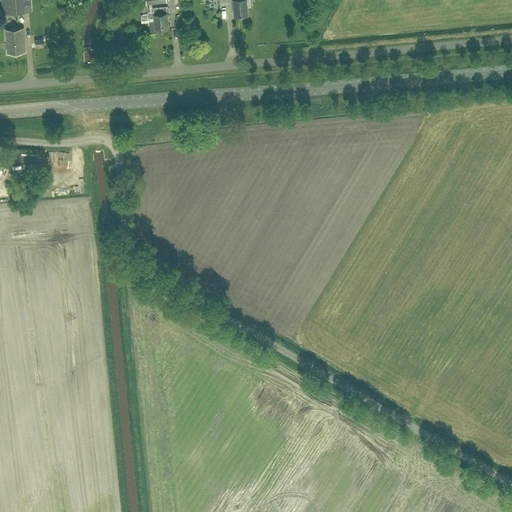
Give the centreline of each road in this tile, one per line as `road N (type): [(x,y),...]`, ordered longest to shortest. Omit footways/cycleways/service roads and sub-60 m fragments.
road 1 (unclassified): [(511,484),(144,266),(128,238),(117,158),(105,140),(0,138)]
road 2 (unclassified): [(0,86),(511,39)]
road 3 (secondary): [(511,71),(0,113)]
